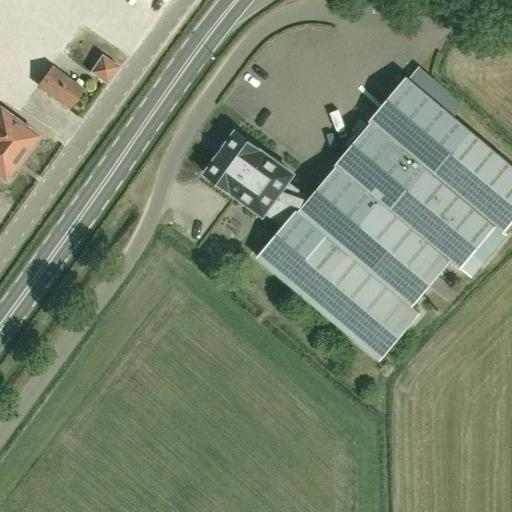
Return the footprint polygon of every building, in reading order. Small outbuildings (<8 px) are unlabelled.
[(101,55),(89,72),(106,84),(118,66),(101,55)] [(82,89),(51,67),(37,85),(68,108),(82,89)] [(259,259),(380,361),(396,342),(421,313),(413,306),(451,261),(460,268),(471,255),(482,265),(507,235),(503,232),(511,221),(511,163),(473,131),(409,79),(336,165),(338,166),(311,198),(285,229),(259,259)] [(0,176),(5,180),(37,135),(0,108),(0,176)] [(264,214),(285,229),(311,198),(287,181),(292,176),(293,175),(291,174),(260,151),(261,150),(260,149),(237,133),(238,133),(236,132),(235,133),(236,133),(225,149),(224,149),(223,150),(224,150),(219,157),(218,156),(217,158),(218,158),(207,173),(206,173),(205,175),(207,176),(207,175),(229,191),(229,192),(230,193),(231,192),(262,214),(263,215),(264,214)]
